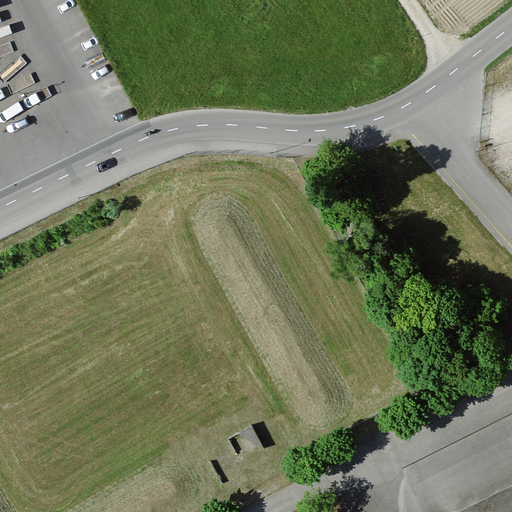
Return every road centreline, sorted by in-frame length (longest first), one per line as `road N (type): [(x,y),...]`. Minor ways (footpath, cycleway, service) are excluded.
road 1 (tertiary): [(0,206),(146,137),(376,121),(511,30)]
road 2 (unknown): [(29,0),(100,158)]
